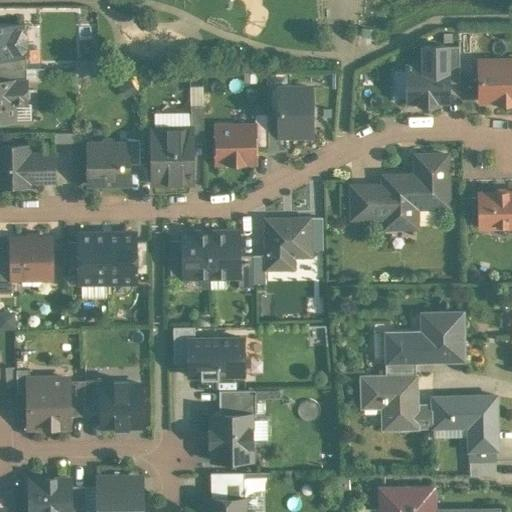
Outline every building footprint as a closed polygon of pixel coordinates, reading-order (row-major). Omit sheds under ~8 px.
[(371,22),(360,21),(358,35),(370,36),(371,22)] [(22,23),(0,23),(0,55),(22,56),(22,54),(22,49),(26,45),(26,33),(22,29),(22,23)] [(459,45),(446,45),(446,65),(447,65),(447,81),(460,81),(459,45)] [(22,56),(0,55),(0,67),(26,67),(25,54),(22,54),(22,56)] [(511,59),(479,60),(480,99),(499,99),(499,102),(511,101),(511,59)] [(446,65),(407,66),(408,100),(420,100),(420,104),(436,103),(436,99),(448,99),(447,81),(447,65),(446,65)] [(26,67),(0,67),(0,79),(26,79),(26,67)] [(395,98),(406,98),(405,67),(394,67),(395,98)] [(331,85),(330,75),(318,75),(319,85),(331,85)] [(263,86),(263,76),(251,76),(251,86),(263,86)] [(0,79),(0,119),(15,119),(14,103),(26,102),(26,79),(0,79)] [(131,79),(119,85),(125,97),(129,94),(137,91),(131,79)] [(311,103),(311,86),(279,87),(279,111),(280,135),(283,135),(312,134),(311,117),(315,114),(315,106),(311,103)] [(190,93),(190,105),(203,105),(204,93),(190,93)] [(203,105),(190,105),(191,127),(192,127),(192,141),(204,140),(203,105)] [(280,135),(279,111),(268,112),(268,113),(268,121),(268,145),(268,148),(284,147),(283,135),(280,135)] [(268,113),(255,113),(256,121),(268,121),(268,113)] [(268,121),(256,121),(256,125),(255,125),(255,145),(268,145),(268,121)] [(255,145),(255,125),(216,126),(216,160),(228,160),(228,162),(243,161),(243,159),(256,159),(255,145)] [(192,141),(192,127),(191,127),(152,128),(152,182),(192,181),(192,141)] [(105,138),(101,142),(88,143),(88,183),(129,182),(128,163),(128,142),(127,142),(116,142),(112,138),(105,138)] [(140,138),(127,138),(127,142),(128,142),(128,163),(140,162),(140,138)] [(55,179),(54,152),(28,153),(28,144),(0,143),(0,183),(28,183),(28,179),(55,179)] [(415,154),(416,174),(383,174),(384,184),(384,216),(384,226),(404,226),(404,214),(416,214),(416,206),(448,205),(447,153),(415,154)] [(384,184),(352,185),(352,217),(384,216),(384,184)] [(511,191),(507,192),(507,190),(496,190),(496,192),(479,192),(479,225),(511,224),(511,191)] [(311,255),(310,216),(265,217),(265,268),(294,268),(294,256),(311,255)] [(239,254),(239,230),(211,231),(211,275),(225,275),(238,274),(239,274),(239,254)] [(211,231),(183,231),(183,239),(183,275),(211,275),(211,231)] [(107,232),(79,233),(79,241),(79,273),(80,281),(107,280),(107,232)] [(135,240),(135,232),(107,232),(107,280),(135,280),(135,272),(135,240)] [(52,276),(52,237),(11,238),(11,260),(11,276),(12,276),(52,276)] [(183,275),(183,239),(169,240),(169,275),(183,275)] [(147,240),(135,240),(135,272),(147,271),(147,240)] [(79,241),(67,241),(67,273),(79,273),(79,241)] [(253,286),(253,254),(239,254),(239,274),(238,274),(239,286),(253,286)] [(11,260),(0,260),(0,291),(12,292),(12,276),(11,276),(11,260)] [(211,275),(211,287),(225,287),(225,275),(211,275)] [(511,296),(500,296),(501,310),(511,310),(511,296)] [(463,311),(422,312),(422,342),(409,342),(409,331),(386,331),(387,360),(415,360),(451,359),(451,351),(452,351),(452,348),(448,348),(448,342),(463,342),(463,311)] [(195,325),(173,326),(173,361),(188,361),(188,337),(195,337),(195,325)] [(195,337),(188,337),(188,361),(188,374),(200,374),(201,377),(219,377),(219,374),(243,373),(243,336),(195,337)] [(416,372),(415,360),(387,360),(387,372),(416,372)] [(29,377),(29,368),(16,368),(16,392),(28,392),(28,377),(29,377)] [(387,372),(362,373),(362,405),(382,405),(383,427),(417,426),(416,404),(416,372),(387,372)] [(29,377),(28,377),(28,392),(29,425),(69,425),(69,415),(68,379),(68,377),(29,377)] [(84,379),(68,379),(69,415),(85,414),(84,379)] [(101,379),(84,379),(85,414),(101,414),(101,383),(101,379)] [(129,382),(129,379),(113,379),(113,383),(101,383),(101,414),(102,427),(114,427),(114,429),(130,428),(130,426),(142,426),(141,382),(129,382)] [(255,389),(255,397),(279,397),(279,388),(255,389)] [(255,389),(219,389),(219,413),(251,413),(251,414),(255,414),(255,397),(255,389)] [(496,394),(432,396),(432,403),(433,426),(468,425),(469,435),(469,449),(495,448),(497,448),(496,394)] [(432,403),(416,404),(417,426),(433,426),(432,403)] [(251,414),(251,413),(219,413),(211,413),(212,429),(210,429),(210,443),(212,443),(212,459),(252,459),(251,414)] [(468,425),(433,426),(433,436),(469,435),(468,425)] [(495,448),(469,449),(469,461),(495,460),(495,448)] [(495,460),(469,461),(470,474),(496,474),(495,460)] [(455,475),(470,474),(469,461),(455,461),(455,475)] [(245,497),(244,471),(210,471),(211,498),(245,497)] [(142,490),(142,476),(98,477),(98,485),(98,491),(142,490)] [(70,511),(70,485),(70,477),(30,478),(30,511),(70,511)] [(86,511),(86,485),(70,485),(70,511),(86,511)] [(86,511),(98,511),(98,491),(98,485),(86,485),(86,511)] [(434,511),(434,485),(380,486),(380,508),(380,511),(434,511)] [(141,511),(142,490),(98,491),(98,511),(141,511)] [(211,498),(207,498),(206,511),(256,511),(257,511),(245,511),(245,497),(211,498)]
